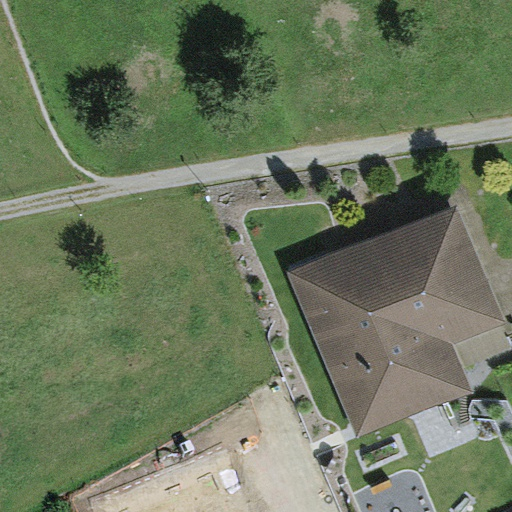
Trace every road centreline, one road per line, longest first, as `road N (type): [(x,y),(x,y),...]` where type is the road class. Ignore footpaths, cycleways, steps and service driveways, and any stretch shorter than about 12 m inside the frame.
road 1 (track): [(511,129),(102,184)]
road 2 (residential): [(320,511),(273,401)]
